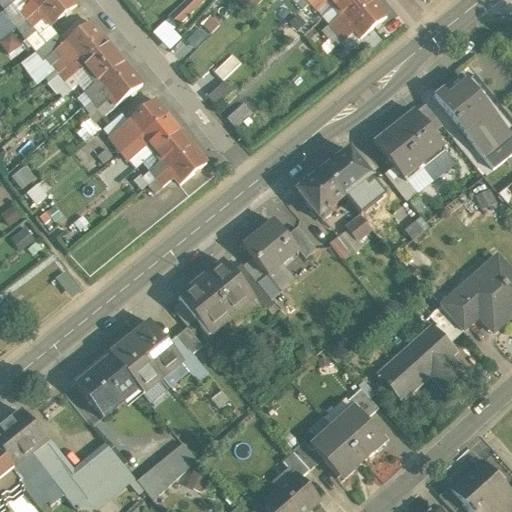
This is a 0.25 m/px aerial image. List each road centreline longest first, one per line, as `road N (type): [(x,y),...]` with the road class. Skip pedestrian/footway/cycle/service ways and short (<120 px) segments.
road 1 (secondary): [(0,388),(254,179)]
road 2 (residential): [(112,0),(254,179)]
road 3 (secondary): [(254,179),(432,39)]
road 4 (residential): [(511,388),(374,511)]
